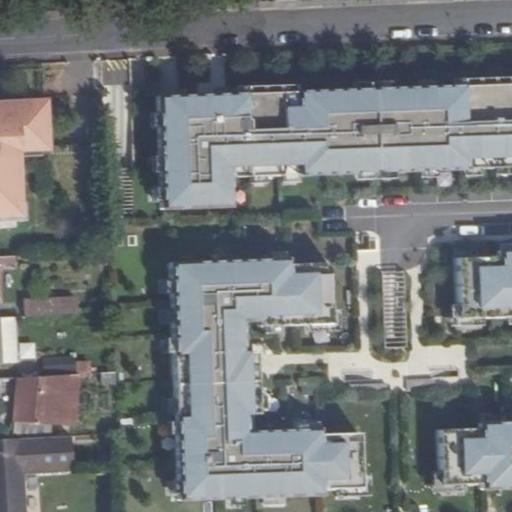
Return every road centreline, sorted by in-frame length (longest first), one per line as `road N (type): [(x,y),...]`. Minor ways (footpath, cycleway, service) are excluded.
road 1 (tertiary): [(5,37),(511,17)]
road 2 (unknown): [(115,33),(139,236)]
